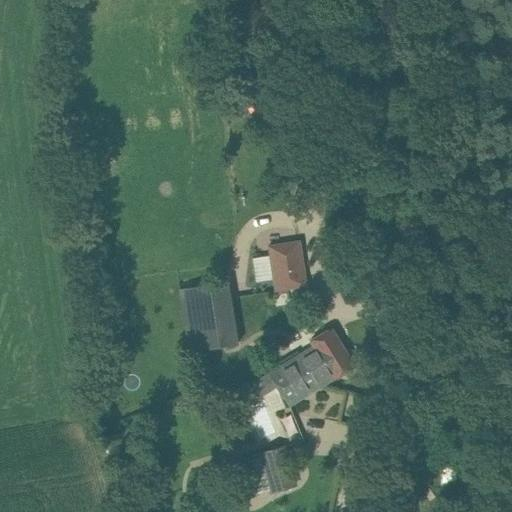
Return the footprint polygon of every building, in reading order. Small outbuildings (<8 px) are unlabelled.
[(230,155),(234,188),(252,185),(247,152),(230,155)] [(309,187),(296,190),(300,210),(313,207),(309,187)] [(432,247),(424,228),(352,258),(359,277),(432,247)] [(300,241),(268,246),(275,291),(307,286),(300,241)] [(238,345),(228,282),(228,281),(179,290),(189,353),(238,345)] [(314,345),(300,354),(309,369),(310,368),(321,386),(334,378),(335,379),(355,366),(332,328),(311,340),(314,345)] [(116,350),(100,354),(95,355),(109,414),(129,408),(116,350)] [(309,369),(300,354),(253,384),(259,395),(276,384),(290,406),(321,386),(310,368),(309,369)] [(469,358),(469,359),(452,364),(449,354),(397,369),(403,390),(455,375),(457,383),(475,378),(469,358)] [(295,485),(284,446),(261,453),(272,491),(295,485)]
